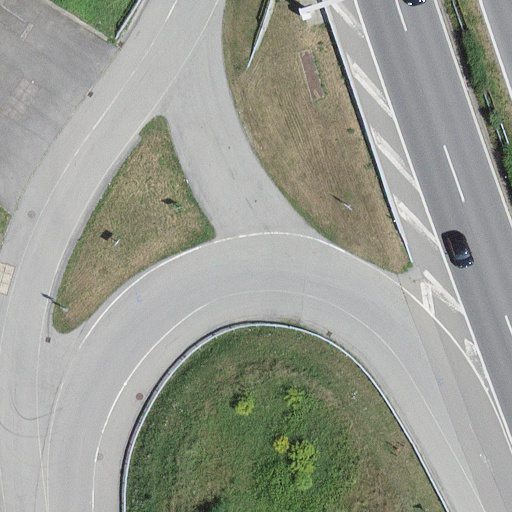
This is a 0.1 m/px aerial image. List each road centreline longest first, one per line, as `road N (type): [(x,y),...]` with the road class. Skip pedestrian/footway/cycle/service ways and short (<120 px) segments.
road 1 (motorway): [(194,0),(35,264),(23,346),(45,511)]
road 2 (motorway): [(57,511),(87,391),(103,355),(145,306),(175,283),(244,263),(328,271)]
road 3 (motorway): [(395,0),(511,338)]
road 4 (motorway): [(198,0),(189,60),(202,138),(248,211),(328,271)]
road 5 (motorway): [(328,271),(361,287),(420,340),(446,378),(506,511)]
